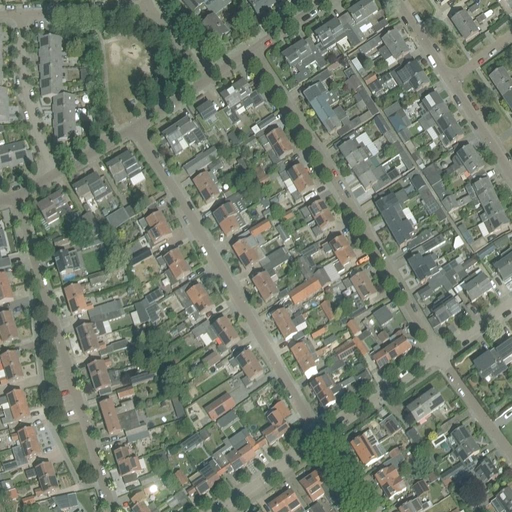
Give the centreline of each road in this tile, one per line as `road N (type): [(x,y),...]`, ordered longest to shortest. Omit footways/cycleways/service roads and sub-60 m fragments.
road 1 (residential): [(319,441),(135,129)]
road 2 (residential): [(439,356),(253,52)]
road 3 (residential): [(110,511),(15,197)]
road 4 (residential): [(53,178),(26,97),(20,17)]
road 5 (residential): [(319,441),(439,356)]
road 6 (residential): [(146,8),(20,17)]
road 7 (residential): [(219,511),(319,441)]
road 8 (residential): [(511,453),(439,356)]
